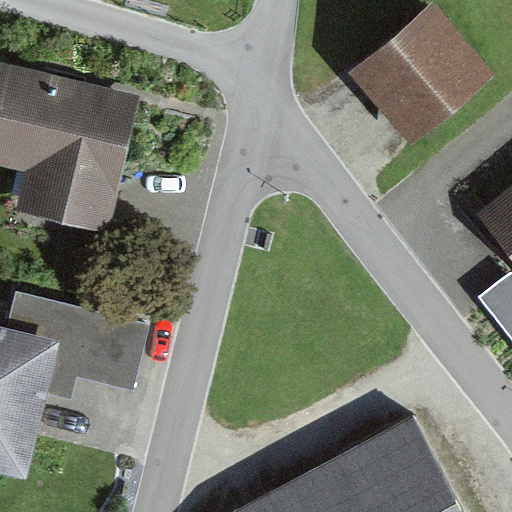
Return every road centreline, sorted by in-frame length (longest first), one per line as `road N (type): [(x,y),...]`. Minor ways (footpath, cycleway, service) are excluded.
road 1 (residential): [(157,511),(256,73)]
road 2 (residential): [(256,73),(511,412)]
road 3 (track): [(18,0),(256,73)]
